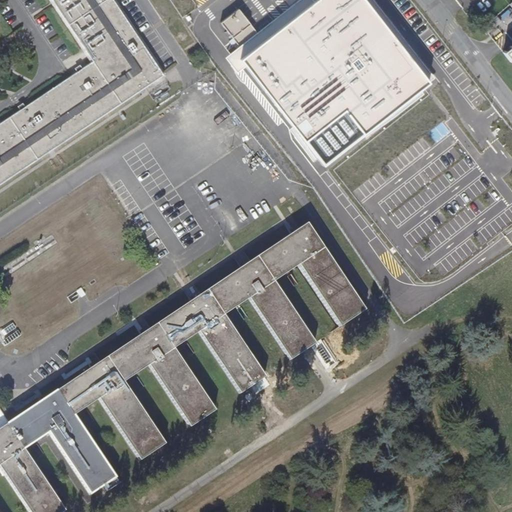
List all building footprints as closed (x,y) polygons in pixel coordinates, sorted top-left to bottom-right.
[(0,0),(0,184),(165,76),(178,68),(160,40),(146,48),(114,0),(54,0),(94,60),(0,123),(0,0)] [(314,0),(239,60),(322,166),(429,83),(364,0),(314,0)] [(364,0),(429,83),(435,78),(373,0),(364,0)] [(259,34),(240,10),(221,25),(240,49),(259,34)] [(486,35),(501,22),(497,17),(482,30),(486,35)] [(511,46),(511,45),(502,52),(511,64),(511,46)] [(167,86),(148,98),(152,104),(171,92),(167,86)] [(151,111),(144,100),(92,135),(99,145),(151,111)] [(249,300),(290,361),(302,353),(315,344),(274,282),(299,266),(340,328),(365,311),(307,224),(7,423),(0,412),(0,468),(28,511),(64,511),(65,511),(23,449),(48,433),(89,495),(115,479),(73,416),(99,399),(140,462),(165,445),(123,382),(149,366),(190,427),(215,412),(174,348),(199,332),(240,395),(265,378),(224,315),(249,300)] [(85,295),(81,288),(77,291),(81,297),(85,295)] [(13,323),(1,331),(5,336),(16,328),(13,323)] [(18,330),(2,339),(6,345),(22,336),(18,330)]
